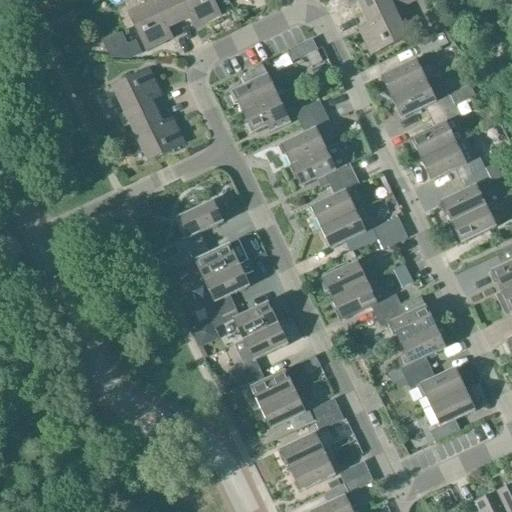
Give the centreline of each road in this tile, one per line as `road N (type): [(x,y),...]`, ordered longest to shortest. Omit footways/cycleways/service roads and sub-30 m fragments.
road 1 (residential): [(511,420),(314,15),(293,15),(200,64),(197,86),(218,130),(219,156)]
road 2 (residential): [(219,156),(240,176),(390,486),(409,490),(511,443)]
road 3 (residential): [(51,234),(219,156)]
road 4 (tertiary): [(116,399),(35,242)]
road 5 (tertiary): [(215,455),(211,438),(188,423),(116,399)]
road 6 (tertiary): [(116,399),(130,424),(215,455)]
